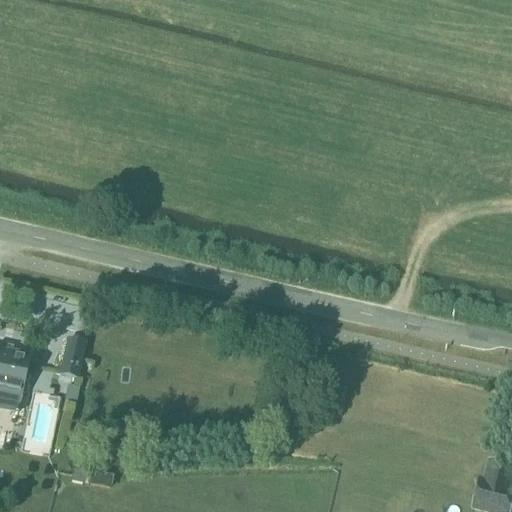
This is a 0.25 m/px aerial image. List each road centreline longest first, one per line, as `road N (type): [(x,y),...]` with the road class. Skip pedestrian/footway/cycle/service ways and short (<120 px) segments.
road 1 (tertiary): [(511,348),(0,230)]
road 2 (track): [(511,201),(427,226),(393,319)]
